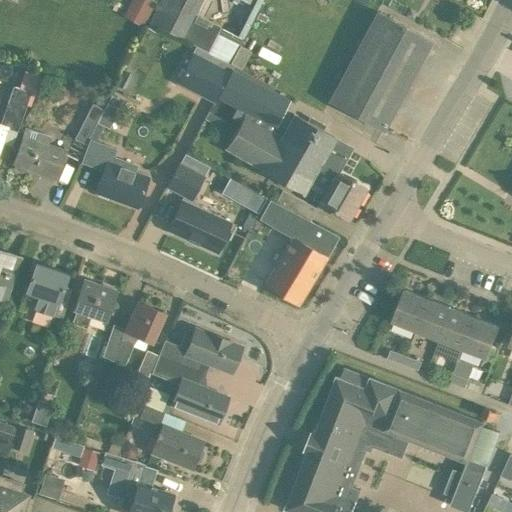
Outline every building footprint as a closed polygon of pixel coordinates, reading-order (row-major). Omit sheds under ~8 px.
[(127,0),(120,15),(141,25),(152,0),(127,0)] [(160,0),(149,23),(228,64),(238,44),(216,33),(220,26),(194,13),(201,0),(160,0)] [(431,40),(376,11),(328,101),(383,131),(431,40)] [(191,56),(175,86),(211,104),(227,74),(191,56)] [(243,116),(271,131),(278,117),(274,114),(284,97),(231,70),(217,97),(245,111),(242,116),(243,116)] [(0,139),(5,126),(17,131),(24,109),(27,110),(33,94),(35,95),(42,77),(24,71),(17,88),(12,86),(0,120),(0,139)] [(92,104),(74,139),(86,145),(87,145),(97,125),(95,124),(103,110),(102,110),(108,98),(99,93),(93,105),(92,104)] [(243,116),(225,149),(255,166),(303,193),(310,182),(335,137),(295,114),(282,137),(273,132),(271,131),(243,116)] [(102,127),(97,125),(87,145),(88,146),(82,163),(103,171),(95,193),(111,198),(113,195),(138,205),(148,178),(111,165),(116,150),(94,142),(102,127)] [(24,170),(27,168),(55,178),(65,151),(46,145),(49,137),(26,129),(23,136),(13,163),(15,163),(15,167),(17,170),(21,171),(24,170)] [(310,182),(318,186),(311,198),(349,219),(366,188),(338,172),(352,148),(337,139),(338,138),(335,137),(310,182)] [(217,253),(230,222),(189,203),(202,175),(176,164),(166,188),(183,196),(167,231),(217,253)] [(317,208),(283,190),(277,203),(310,220),(317,208)] [(338,236),(269,200),(259,219),(271,225),(271,226),(291,237),(283,251),(264,284),(298,304),(324,262),(338,236)] [(20,258),(0,250),(0,300),(5,302),(20,258)] [(68,274),(36,263),(25,293),(36,297),(32,309),(54,317),(54,315),(61,317),(70,289),(64,287),(68,274)] [(115,290),(84,280),(73,309),(77,310),(72,323),(87,328),(91,315),(104,320),(115,290)] [(393,322),(417,331),(429,299),(406,290),(393,322)] [(452,308),(429,299),(417,331),(440,340),(452,308)] [(165,313),(138,301),(125,330),(112,324),(102,356),(123,366),(137,336),(152,342),(165,313)] [(440,340),(463,348),(475,317),(452,308),(440,340)] [(499,326),(475,317),(463,348),(487,358),(499,326)] [(164,340),(158,356),(195,370),(199,359),(231,372),(242,346),(231,342),(231,341),(210,332),(209,333),(195,328),(191,339),(183,336),(179,346),(164,340)] [(391,350),(388,358),(403,364),(406,356),(391,350)] [(200,372),(195,370),(158,356),(151,373),(179,384),(171,404),(218,422),(228,396),(195,383),(200,372)] [(406,356),(403,364),(419,370),(422,362),(406,356)] [(437,367),(433,375),(450,382),(453,373),(437,367)] [(444,493),(454,496),(450,505),(468,511),(469,511),(474,511),(479,503),(473,501),(501,431),(483,425),(484,422),(345,368),(341,377),(339,376),(317,434),(313,433),(310,441),(362,463),(367,450),(371,452),(373,447),(403,459),(410,439),(467,461),(463,472),(453,469),(444,493)] [(453,373),(450,382),(465,387),(469,379),(453,373)] [(48,424),(55,404),(40,398),(32,418),(48,424)] [(164,412),(158,409),(143,403),(143,404),(138,402),(133,414),(138,416),(138,417),(159,425),(164,412)] [(497,412),(486,408),(483,417),(494,421),(497,412)] [(0,436),(11,441),(16,427),(0,420),(0,436)] [(192,468),(195,461),(198,462),(201,461),(205,452),(203,449),(200,448),(203,441),(162,425),(152,451),(192,468)] [(26,446),(31,429),(21,426),(16,443),(26,446)] [(103,441),(84,435),(82,442),(100,448),(103,441)] [(109,441),(106,451),(116,455),(119,445),(109,441)] [(352,511),(361,490),(353,487),(362,463),(310,441),(306,450),(309,451),(287,509),(294,511),(352,511)] [(103,451),(98,464),(112,469),(105,492),(131,500),(127,511),(167,511),(174,494),(151,487),(157,469),(121,457),(103,451)] [(511,479),(511,454),(501,475),(511,480),(511,479)] [(64,478),(45,473),(39,493),(59,499),(64,478)] [(1,476),(0,480),(0,511),(22,511),(28,495),(20,493),(23,483),(1,476)] [(487,504),(495,508),(500,497),(492,493),(487,504)]
